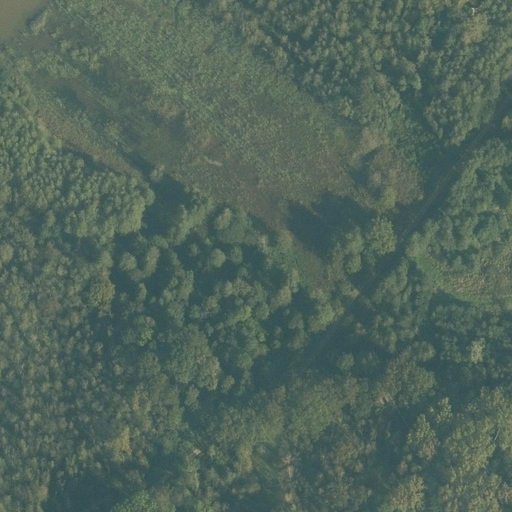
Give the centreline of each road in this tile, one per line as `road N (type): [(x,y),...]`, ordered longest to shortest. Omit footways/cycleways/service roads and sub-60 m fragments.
road 1 (track): [(511,102),(299,380)]
road 2 (track): [(511,420),(405,388),(299,380)]
road 3 (track): [(299,380),(142,511)]
